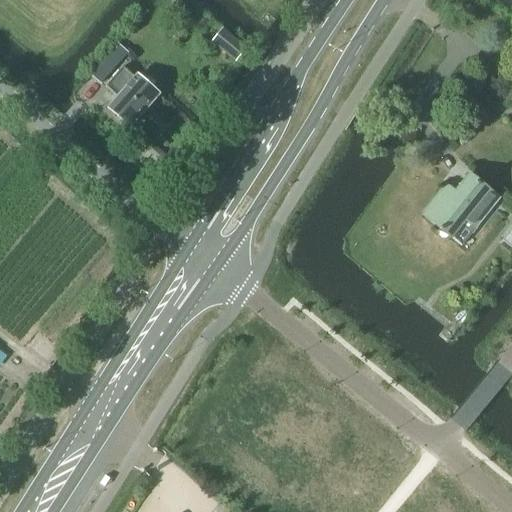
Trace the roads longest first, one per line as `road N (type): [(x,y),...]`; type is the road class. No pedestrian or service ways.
road 1 (secondary): [(189,244),(20,511)]
road 2 (secondary): [(215,267),(383,0)]
road 3 (secondary): [(53,511),(215,267)]
road 4 (secondary): [(347,0),(189,244)]
road 5 (residential): [(244,290),(441,445)]
road 6 (unclassified): [(159,223),(0,89)]
